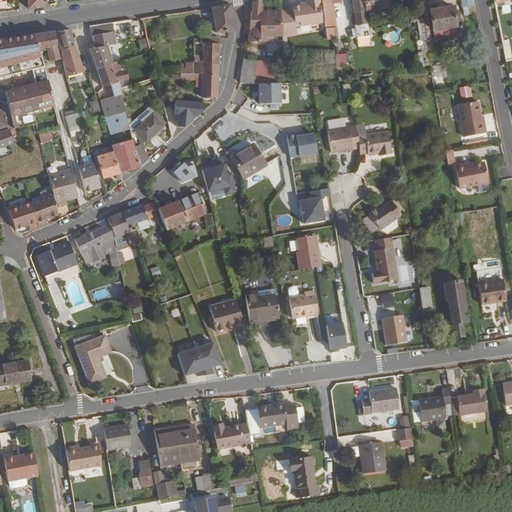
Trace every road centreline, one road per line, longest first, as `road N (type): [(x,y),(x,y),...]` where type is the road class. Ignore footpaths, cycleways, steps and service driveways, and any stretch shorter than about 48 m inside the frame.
road 1 (residential): [(240,0),(224,98),(110,201),(15,244)]
road 2 (residential): [(81,412),(321,375)]
road 3 (primary): [(183,0),(0,28)]
road 4 (residential): [(366,369),(340,205),(345,189)]
road 5 (residential): [(81,412),(15,244)]
road 6 (residential): [(482,0),(511,151)]
road 7 (residential): [(366,369),(511,349)]
